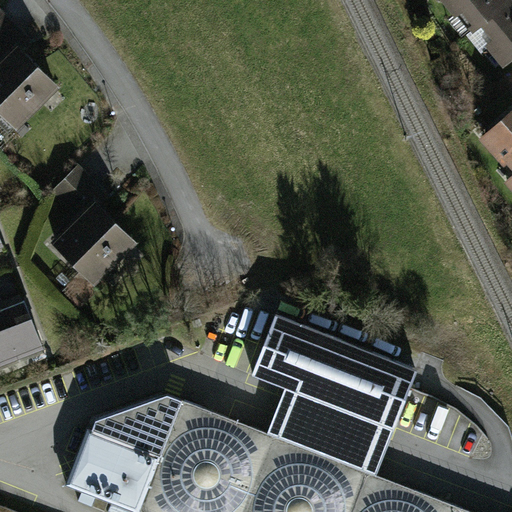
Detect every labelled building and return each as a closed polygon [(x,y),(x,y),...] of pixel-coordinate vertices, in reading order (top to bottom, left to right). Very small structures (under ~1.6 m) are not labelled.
[(511,0),(439,0),(438,1),(468,40),(474,36),(511,5),(511,0)] [(511,5),(474,36),(504,75),(511,68),(511,5)] [(0,114),(16,136),(64,99),(0,16),(0,114)] [(511,112),(481,137),(511,174),(511,112)] [(105,193),(78,165),(53,188),(82,218),(55,243),(98,287),(142,246),(98,200),(105,193)] [(27,300),(0,311),(0,367),(47,349),(27,300)] [(164,398),(95,423),(70,486),(137,511),(483,511),(391,476),(431,374),(279,315),(252,376),(294,391),(278,432),(193,399),(164,398)]
